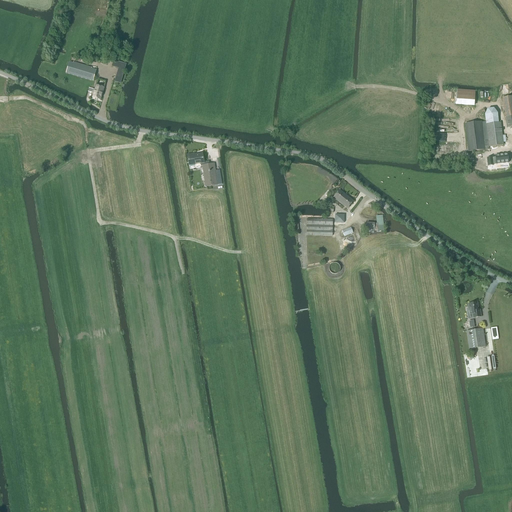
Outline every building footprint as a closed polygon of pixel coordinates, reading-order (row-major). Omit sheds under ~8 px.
[(124,71),(126,64),(113,61),(111,67),(118,69),(124,71)] [(93,81),(96,70),(70,62),(67,73),(93,81)] [(123,74),(117,72),(115,79),(121,80),(123,74)] [(95,90),(89,88),(88,92),(94,94),(92,98),(100,100),(104,88),(96,85),(95,90)] [(474,106),(475,92),(457,90),(456,105),(474,106)] [(511,96),(502,98),(507,128),(511,127),(511,96)] [(503,146),(503,143),(506,142),(505,135),(502,136),(501,123),(499,123),(498,114),(494,109),(487,109),(485,115),(486,122),(465,124),(468,152),(489,150),(489,147),(503,146)] [(209,161),(204,162),(202,154),(195,156),(193,156),(193,155),(188,156),(189,166),(201,164),(201,166),(202,166),(205,187),(218,185),(214,164),(210,165),(209,161)] [(511,166),(511,155),(488,158),(489,169),(511,166)] [(349,201),(350,200),(340,191),(334,197),(347,208),(352,203),(349,201)] [(344,221),(344,216),(339,213),(335,216),(335,222),(340,224),(344,221)] [(374,232),(384,231),(383,216),(377,216),(377,224),(375,224),(367,223),(366,232),(374,233),(374,232)] [(332,236),(333,220),(307,219),(306,235),(332,236)] [(344,236),(354,233),(352,227),(343,230),(344,236)] [(340,271),(341,269),(341,267),(340,265),(338,263),(336,262),(333,262),(331,263),(329,265),(328,267),(328,269),(329,272),(331,273),(333,274),(336,274),(338,273),(340,271)] [(480,310),(478,311),(477,303),(468,305),(469,308),(468,308),(468,312),(469,312),(470,315),(473,314),(473,318),(481,317),(480,310)] [(469,350),(485,347),(483,329),(466,331),(469,350)]
